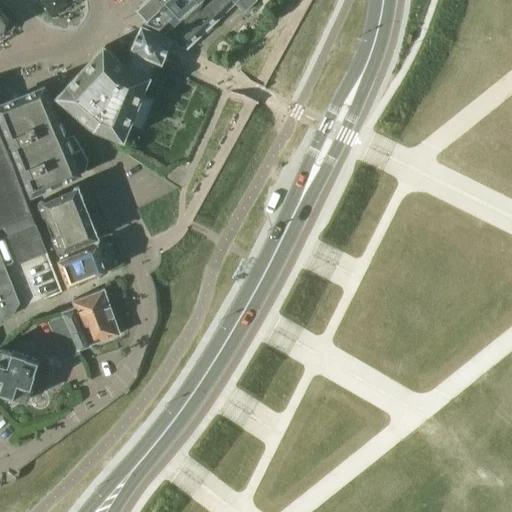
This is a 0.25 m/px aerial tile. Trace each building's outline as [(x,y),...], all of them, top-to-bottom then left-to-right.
[(145,20),(160,27),(189,0),(143,0),(137,6),(147,16),(145,20)] [(201,0),(165,34),(173,38),(177,41),(177,45),(188,48),(224,14),(223,14),(230,8),(228,6),(234,1),(244,12),(257,0),(201,0)] [(142,126),(155,97),(144,93),(151,75),(158,60),(163,62),(173,38),(165,34),(142,24),(137,37),(132,48),(132,49),(125,65),(108,47),(109,47),(105,43),(101,48),(83,67),(58,95),(61,98),(62,98),(95,128),(120,138),(125,140),(127,135),(127,134),(132,122),(142,126)] [(67,138),(45,85),(0,103),(0,111),(33,194),(85,172),(89,161),(82,148),(74,134),(67,138)] [(0,228),(32,216),(33,215),(13,167),(0,134),(0,228)] [(44,217),(50,214),(54,225),(89,211),(79,185),(77,184),(40,201),(38,203),(44,217)] [(96,228),(95,228),(89,211),(54,225),(58,235),(52,237),(58,253),(99,238),(99,237),(97,231),(97,230),(96,228)] [(36,224),(9,235),(20,263),(21,263),(21,261),(46,251),(46,253),(48,252),(36,224)] [(111,267),(105,252),(103,253),(103,252),(102,252),(98,242),(60,257),(70,285),(107,270),(107,271),(109,270),(109,268),(111,267)] [(0,320),(11,316),(20,303),(0,251),(0,320)] [(78,347),(78,348),(92,343),(119,334),(121,333),(120,330),(119,330),(115,316),(111,304),(106,290),(105,287),(103,288),(74,299),(76,305),(63,310),(73,333),(78,347)] [(1,347),(0,349),(0,389),(27,398),(40,359),(1,347)]
